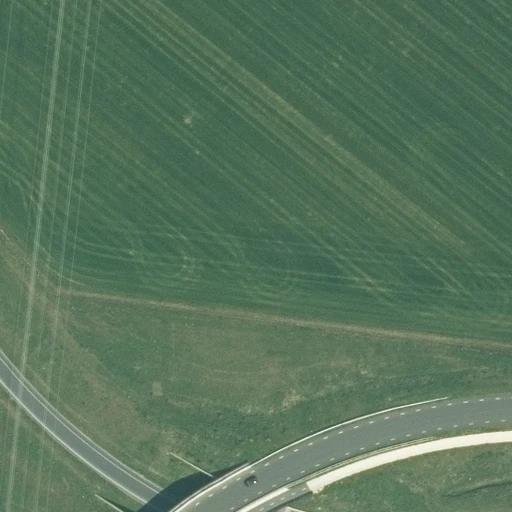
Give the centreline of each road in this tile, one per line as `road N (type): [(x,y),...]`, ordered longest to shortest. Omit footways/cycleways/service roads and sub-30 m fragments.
road 1 (tertiary): [(260,481),(372,433),(511,409)]
road 2 (trunk): [(177,511),(108,470),(0,364)]
